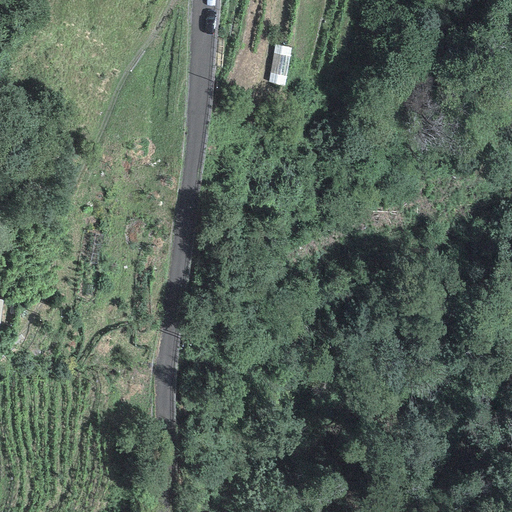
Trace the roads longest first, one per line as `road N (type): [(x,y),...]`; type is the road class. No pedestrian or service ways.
road 1 (track): [(162,511),(167,352),(197,114),(200,0)]
road 2 (residential): [(0,356),(23,334),(46,289),(112,103),(174,0)]
